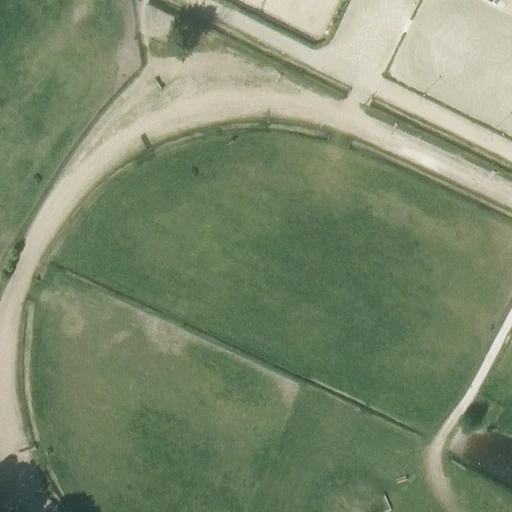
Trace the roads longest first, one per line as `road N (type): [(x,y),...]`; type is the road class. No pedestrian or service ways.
road 1 (unknown): [(345,64),(511,154)]
road 2 (unknown): [(188,0),(315,66),(345,64)]
